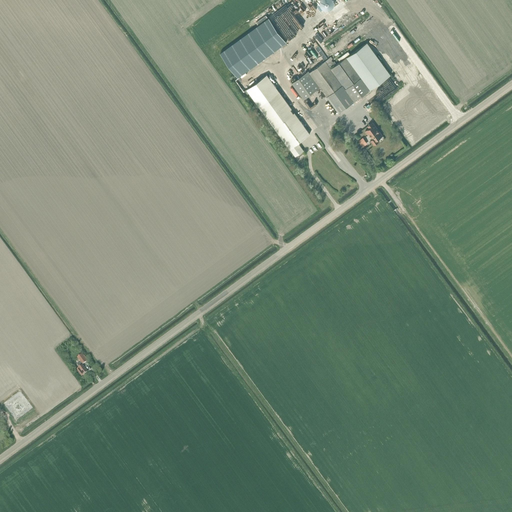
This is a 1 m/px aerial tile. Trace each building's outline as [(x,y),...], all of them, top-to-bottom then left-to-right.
[(238,77),(287,42),(269,18),(220,53),(238,77)] [(328,59),(309,72),(320,87),(339,113),(365,94),(366,95),(370,92),(369,91),(391,75),(367,43),(367,42),(346,57),(336,65),(331,69),(330,68),(333,66),(328,59)] [(267,74),(247,89),(296,156),(304,151),(298,142),(310,134),(267,74)] [(369,128),(365,131),(368,135),(369,134),(373,139),(371,141),(374,145),(379,141),(378,139),(383,136),(373,122),(368,126),(369,128)] [(77,358),(82,365),(87,362),(82,354),(77,358)] [(79,363),(77,365),(79,368),(77,370),(82,377),(87,373),(79,363)]
